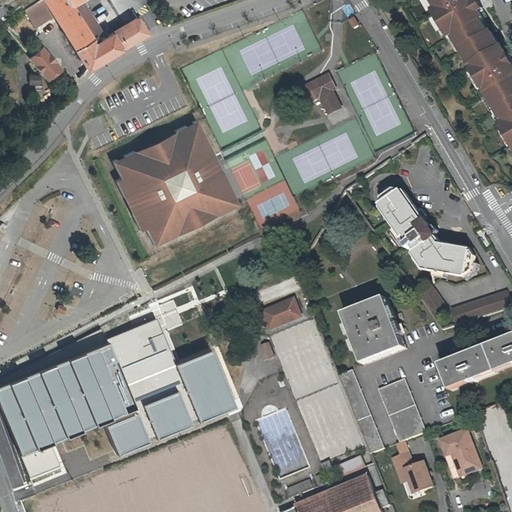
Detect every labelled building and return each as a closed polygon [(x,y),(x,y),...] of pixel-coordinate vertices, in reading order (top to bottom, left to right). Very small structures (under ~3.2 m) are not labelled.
[(86,71),(128,46),(119,30),(101,41),(98,37),(90,41),(69,7),(79,0),(35,0),(22,9),(34,28),(52,16),(86,71)] [(90,41),(98,37),(100,35),(79,0),(69,7),(90,41)] [(511,66),(511,67),(506,58),(507,57),(503,49),(502,50),(491,32),(489,34),(481,21),(484,19),(480,13),(475,3),(472,0),(432,0),(438,10),(435,12),(451,38),(455,35),(463,50),(465,49),(474,66),(471,67),(487,94),(489,92),(499,109),(498,110),(506,123),(501,125),(511,143),(511,66)] [(478,1),(475,3),(480,13),(483,11),(478,1)] [(355,17),(348,21),(353,30),(360,26),(355,17)] [(139,19),(119,30),(128,46),(148,34),(139,19)] [(52,84),(63,75),(43,49),(31,59),(52,84)] [(33,89),(43,86),(38,72),(28,76),(33,89)] [(321,98),(325,96),(336,89),(339,87),(332,73),(313,83),(321,98)] [(336,89),(325,96),(333,112),(345,105),(336,89)] [(195,119),(112,161),(120,178),(115,180),(123,197),(129,195),(136,209),(131,213),(139,230),(144,227),(153,244),(236,203),(216,163),(195,119)] [(395,190),(384,198),(387,203),(382,206),(386,212),(404,238),(406,236),(410,241),(406,243),(410,248),(413,246),(417,251),(415,252),(425,267),(465,274),(466,269),(472,270),(474,263),(475,256),(469,255),(470,250),(440,244),(436,238),(438,237),(426,221),(425,222),(423,220),(418,213),(403,192),(398,195),(395,190)] [(129,195),(123,197),(131,213),(136,209),(129,195)] [(418,213),(423,220),(428,216),(424,209),(418,213)] [(383,243),(377,247),(381,252),(384,253),(388,250),(383,243)] [(479,264),(474,263),(472,270),(466,269),(465,274),(467,280),(478,273),(479,264)] [(449,310),(431,286),(419,294),(435,316),(437,319),(449,310)] [(511,304),(507,291),(451,309),(456,325),(511,306),(511,304)] [(363,355),(404,338),(388,296),(346,313),(363,355)] [(264,322),(269,324),(270,327),(301,314),(295,299),(264,312),(266,317),(264,322)] [(272,334),(316,461),(352,448),(344,424),(352,421),(317,319),(272,334)] [(408,348),(404,338),(363,355),(366,364),(408,348)] [(471,381),(473,384),(480,381),(478,378),(511,364),(511,339),(444,366),(452,388),(471,381)] [(271,343),(263,346),(269,361),(277,358),(271,343)] [(480,381),(511,368),(511,364),(478,378),(480,381)] [(339,375),(371,453),(384,448),(352,369),(339,375)] [(428,432),(406,378),(378,389),(400,442),(428,432)] [(454,392),(473,384),(471,381),(452,388),(454,392)] [(464,464),(468,474),(484,468),(469,429),(442,440),(448,455),(454,453),(459,466),(464,464)] [(407,469),(410,480),(415,494),(435,487),(426,462),(414,466),(409,452),(394,458),(399,472),(407,469)] [(363,457),(343,465),(346,475),(366,467),(363,457)] [(332,460),(324,463),(329,475),(336,473),(332,460)] [(462,476),(468,474),(464,464),(459,466),(462,476)] [(403,483),(410,480),(407,469),(399,472),(403,483)] [(384,511),(393,508),(386,489),(376,493),(370,476),(333,491),(342,511),(384,511)] [(292,496),(317,486),(313,477),(289,487),(292,496)] [(304,511),(342,511),(333,491),(302,503),(304,511)]
